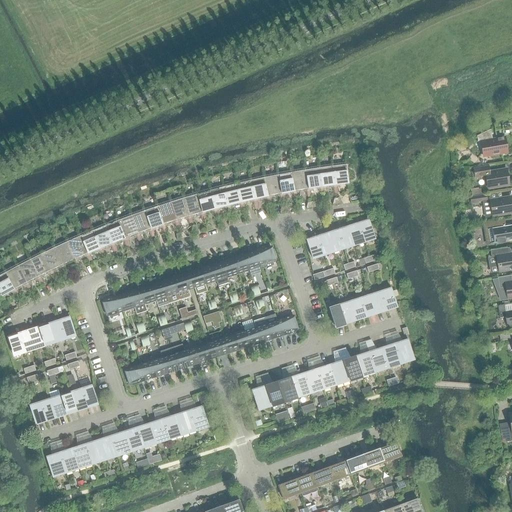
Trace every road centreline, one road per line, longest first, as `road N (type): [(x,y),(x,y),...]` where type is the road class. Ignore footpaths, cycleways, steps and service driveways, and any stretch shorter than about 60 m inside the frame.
road 1 (residential): [(82,286),(178,249),(279,223)]
road 2 (residential): [(251,476),(386,428)]
road 3 (residential): [(122,409),(82,286)]
road 4 (residential): [(317,346),(279,223)]
